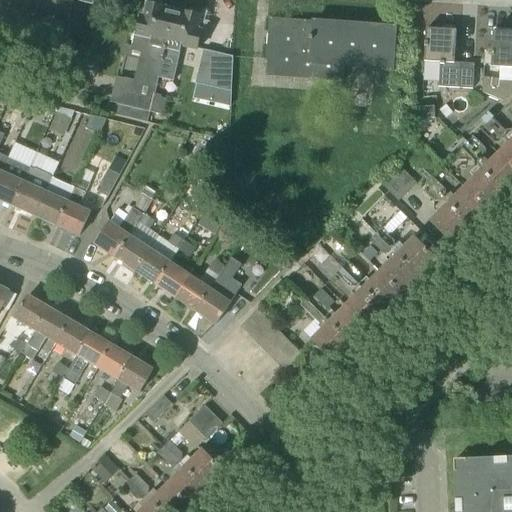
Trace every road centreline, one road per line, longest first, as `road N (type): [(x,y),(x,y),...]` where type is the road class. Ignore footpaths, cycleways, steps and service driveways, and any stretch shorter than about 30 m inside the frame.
road 1 (residential): [(316,471),(156,325),(85,283),(0,249)]
road 2 (tertiary): [(316,471),(511,275)]
